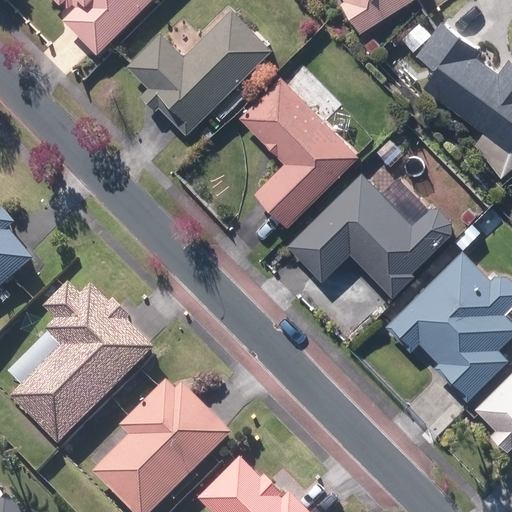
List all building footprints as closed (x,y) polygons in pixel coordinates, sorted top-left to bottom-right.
[(88,36),(104,51),(154,0),(67,0),(70,2),(71,1),(75,5),(79,1),(83,4),(71,18),(88,36)] [(337,0),(360,36),(418,0),(337,0)] [(178,117),(193,131),(278,48),(238,7),(189,55),(167,32),(135,63),(156,85),(148,93),(161,106),(165,103),(178,117)] [(415,56),(438,73),(424,92),(510,154),(511,151),(511,60),(508,58),(496,75),(474,59),(480,50),(456,32),(440,21),(415,56)] [(285,164),(255,195),(271,211),(288,227),(355,158),(357,155),(277,80),(239,120),(285,164)] [(392,206),(392,207),(360,175),(288,246),(307,265),(324,282),(351,255),(392,297),(437,252),(452,238),(452,220),(438,209),(427,212),(412,227),(392,206)] [(0,291),(40,257),(25,239),(15,227),(21,222),(8,207),(1,213),(0,211),(0,291)] [(414,352),(419,347),(438,366),(437,367),(454,384),(468,400),(509,361),(499,350),(511,338),(511,320),(507,313),(511,308),(511,279),(507,275),(490,278),(463,253),(388,325),(414,352)] [(17,397),(63,444),(160,346),(142,327),(134,319),(137,316),(120,299),(116,303),(97,284),(87,295),(74,282),(52,304),(64,317),(54,327),(70,343),(17,397)] [(511,373),(475,412),(511,448),(511,373)] [(98,472),(138,511),(155,511),(237,432),(216,411),(189,383),(181,390),(172,380),(127,424),(137,434),(98,472)] [(302,511),(288,496),(281,502),(278,499),(282,494),(265,476),(261,481),(240,460),(199,500),(210,511),(302,511)] [(0,511),(29,511),(13,495),(0,507),(0,511)]
